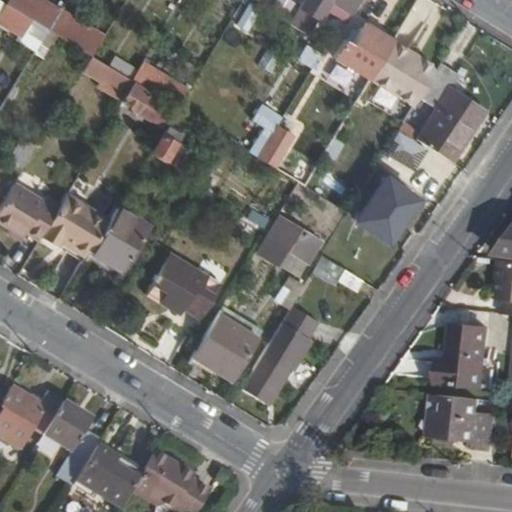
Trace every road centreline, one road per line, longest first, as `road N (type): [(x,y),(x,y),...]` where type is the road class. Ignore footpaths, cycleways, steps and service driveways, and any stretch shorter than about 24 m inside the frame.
road 1 (residential): [(283,471),(511,148)]
road 2 (residential): [(283,471),(0,304)]
road 3 (residential): [(511,498),(283,471)]
